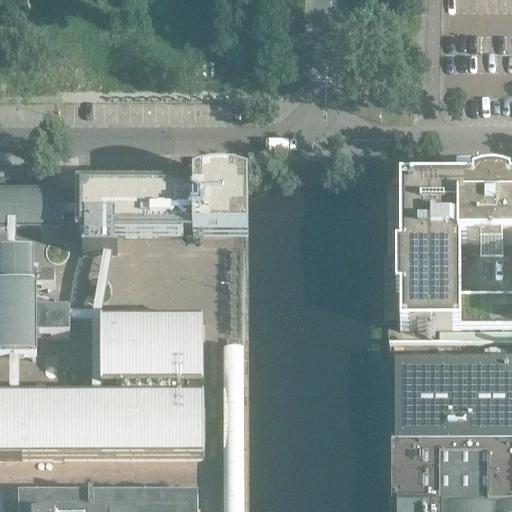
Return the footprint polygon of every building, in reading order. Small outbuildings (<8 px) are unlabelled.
[(400,187),(400,334),(511,334),(511,186),(510,187),(510,183),(502,180),(495,179),(491,179),(488,179),(481,180),(473,183),(472,187),(432,188),(400,187)] [(80,215),(80,241),(107,241),(119,241),(183,241),(183,237),(193,237),(193,241),(237,241),(248,241),(248,186),(243,184),(239,183),(235,182),(229,181),(220,180),(214,180),(210,181),(207,182),(203,182),(199,184),(193,186),(193,195),(184,194),(184,191),(80,190),(80,194),(80,206),(80,215)] [(0,230),(7,231),(16,231),(60,231),(59,215),(59,206),(59,199),(0,198),(0,230)] [(80,206),(59,206),(59,215),(80,215),(80,206)] [(16,231),(7,231),(8,258),(16,258),(16,231)] [(97,315),(70,316),(70,324),(107,325),(119,241),(107,241),(97,315)] [(35,316),(35,294),(33,294),(33,291),(41,292),(55,292),(55,278),(41,278),(33,278),(33,258),(16,258),(8,258),(0,257),(0,359),(10,359),(11,359),(20,359),(36,358),(35,341),(51,341),(70,341),(70,324),(70,316),(51,316),(35,316)] [(0,463),(206,463),(205,402),(190,402),(189,393),(205,393),(207,325),(107,325),(102,393),(117,393),(117,403),(20,403),(10,403),(0,403),(0,463)] [(241,511),(242,351),(222,351),(222,511),(241,511)] [(511,354),(487,355),(487,363),(390,363),(390,507),(397,507),(442,507),(511,506),(511,354)] [(10,359),(10,403),(20,403),(20,359),(10,359)] [(197,511),(197,500),(94,500),(94,499),(89,499),(89,500),(20,501),(19,511),(197,511)]
